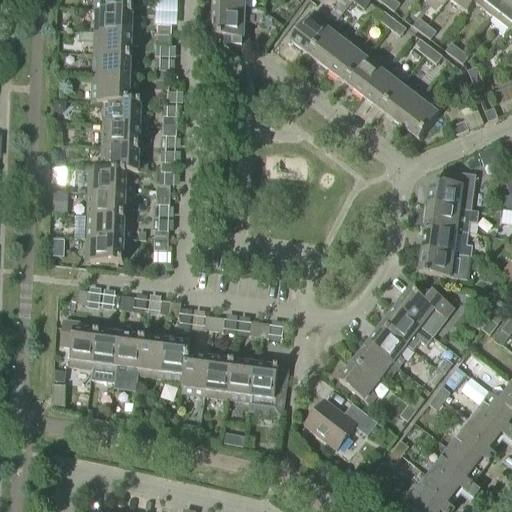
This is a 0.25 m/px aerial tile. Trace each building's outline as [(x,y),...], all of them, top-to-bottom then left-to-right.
[(140,0),(96,0),(96,13),(133,14),(133,2),(140,2),(140,0)] [(207,7),(206,18),(245,19),(244,26),(255,26),(255,12),(245,12),(245,0),(214,0),(214,7),(207,7)] [(370,5),(363,0),(355,0),(353,4),(364,13),(370,5)] [(386,8),(392,0),(391,0),(378,0),(377,2),(386,8)] [(400,7),(392,0),(386,8),(394,15),(400,7)] [(446,0),(468,17),(476,7),(474,6),(478,0),(446,0)] [(511,0),(478,0),(474,6),(476,7),(511,35),(511,0)] [(255,12),(255,26),(264,27),(265,13),(255,12)] [(133,14),(96,13),(95,36),(139,38),(140,27),(132,26),(133,14)] [(310,59),(329,34),(320,27),(323,22),(314,15),(291,44),(310,59)] [(389,32),(395,24),(384,15),(378,24),(389,32)] [(247,55),(248,41),(244,41),(244,26),(245,19),(206,18),(206,28),(213,29),(212,42),(218,42),(218,53),(247,55)] [(422,37),(428,28),(419,22),(413,30),(422,37)] [(406,33),(395,24),(389,32),(400,41),(406,33)] [(157,28),(157,38),(171,39),(171,29),(157,28)] [(428,28),(422,37),(430,43),(436,35),(428,28)] [(329,34),(310,59),(328,73),(351,43),(343,37),(339,42),(329,34)] [(95,36),(94,59),(131,60),(131,48),(139,48),(139,38),(95,36)] [(171,39),(157,38),(157,48),(170,49),(171,39)] [(452,47),(446,55),(454,61),(461,53),(465,47),(458,42),(453,48),(452,47)] [(351,43),(328,73),(346,87),(365,62),(356,55),(359,50),(351,43)] [(425,60),(431,52),(420,43),(414,51),(425,60)] [(442,60),(431,52),(425,60),(436,68),(442,60)] [(469,60),(461,53),(454,61),(463,68),(469,60)] [(94,59),(93,81),(137,83),(138,72),(131,72),(131,60),(94,59)] [(375,69),(365,62),(346,87),(364,101),(387,71),(378,64),(375,69)] [(387,71),(364,101),(382,115),(401,90),(392,82),(396,78),(387,71)] [(472,85),(481,81),(477,71),(468,74),(472,85)] [(156,74),(155,84),(169,84),(170,74),(156,74)] [(137,83),(93,81),(92,105),(104,106),(104,105),(129,106),(129,104),(130,94),(137,94),(137,83)] [(485,91),(481,81),(472,85),(476,95),(485,91)] [(169,84),(155,84),(155,94),(169,94),(169,84)] [(411,97),(401,90),(382,115),(400,129),(423,99),(415,92),(411,97)] [(432,106),(423,99),(400,129),(419,143),(438,118),(428,110),(432,106)] [(104,105),(104,106),(103,128),(148,129),(148,118),(141,118),(141,105),(129,104),(129,106),(104,105)] [(489,125),(498,121),(494,111),(485,115),(489,125)] [(467,123),(465,124),(452,129),(455,138),(468,133),(467,130),(481,124),(476,112),(465,117),(467,123)] [(163,130),(177,130),(177,120),(163,120),(163,130)] [(103,128),(102,150),(139,152),(140,140),(147,140),(148,129),(103,128)] [(177,130),(163,130),(162,140),(176,140),(177,130)] [(102,150),(101,172),(101,174),(127,175),(127,176),(146,176),(146,164),(139,164),(139,152),(102,150)] [(499,150),(479,158),(483,171),(504,163),(499,150)] [(175,176),(175,174),(175,166),(161,166),(161,176),(175,176)] [(89,172),(88,196),(133,198),(133,187),(126,187),(127,176),(127,175),(101,174),(101,172),(89,172)] [(471,214),(476,179),(444,174),(442,186),(431,185),(428,209),(465,213),(471,214)] [(156,198),(170,199),(170,189),(156,188),(156,198)] [(51,195),(51,216),(66,216),(66,195),(51,195)] [(133,198),(88,196),(87,219),(125,220),(125,208),(132,208),(133,198)] [(170,199),(156,198),(156,208),(170,209),(170,199)] [(465,213),(428,209),(425,231),(469,237),(470,226),(477,227),(479,215),(471,214),(465,213)] [(511,217),(503,216),(501,228),(511,229),(511,217)] [(87,219),(87,242),(131,243),(132,232),(124,232),(125,220),(87,219)] [(473,250),(467,249),(469,237),(425,231),(422,254),(459,258),(470,260),(471,260),(473,250)] [(155,234),(154,244),(168,244),(169,235),(155,234)] [(131,243),(87,242),(86,266),(123,267),(123,254),(131,254),(131,243)] [(63,244),(50,243),(50,260),(63,260),(63,244)] [(168,244),(154,244),(154,254),(168,254),(168,244)] [(422,254),(419,278),(466,284),(470,260),(459,258),(422,254)] [(410,293),(396,311),(431,339),(453,311),(433,295),(430,298),(421,291),(416,298),(410,293)] [(89,295),(79,293),(78,301),(77,308),(87,309),(89,295)] [(124,314),(125,300),(115,299),(114,312),(124,314)] [(135,301),(125,300),(124,314),(133,315),(135,301)] [(169,320),(171,306),(161,304),(159,318),(169,320)] [(181,307),(171,306),(169,320),(179,321),(181,307)] [(396,311),(381,330),(406,349),(413,354),(420,344),(426,349),(433,341),(431,340),(431,339),(396,311)] [(496,314),(481,333),(490,339),(504,321),(496,314)] [(213,335),(215,321),(205,319),(204,333),(213,335)] [(225,322),(215,321),(213,335),(223,336),(225,322)] [(87,327),(75,325),(63,324),(60,349),(72,351),(69,370),(93,373),(98,336),(86,334),(87,327)] [(259,340),(261,327),(251,325),(249,339),(259,340)] [(511,327),(508,325),(501,333),(509,340),(511,336),(511,327)] [(261,327),(259,340),(269,342),(271,328),(261,327)] [(93,373),(92,381),(114,384),(121,331),(111,330),(110,337),(98,336),(93,373)] [(406,349),(381,330),(367,348),(397,371),(403,362),(399,359),(406,349)] [(114,384),(114,391),(136,394),(138,379),(143,342),(131,340),(132,333),(121,331),(114,384)] [(155,343),(143,342),(138,379),(160,381),(167,337),(156,336),(155,343)] [(160,381),(183,384),(185,385),(188,360),(189,359),(190,348),(177,346),(178,339),(167,337),(160,381)] [(397,371),(367,348),(353,366),(378,385),(385,376),(390,379),(397,371)] [(185,385),(183,384),(181,396),(205,399),(211,355),(200,354),(199,361),(189,359),(188,360),(185,385)] [(211,355),(205,399),(228,402),(233,365),(221,364),(222,357),(211,355)] [(233,365),(228,402),(250,405),(256,361),(245,360),(245,367),(233,365)] [(250,405),(251,405),(250,414),(281,418),(282,404),(284,404),(288,372),(266,370),(267,362),(256,361),(250,405)] [(435,372),(444,378),(452,367),(444,361),(435,372)] [(378,385),(353,366),(339,385),(368,408),(375,398),(371,395),(378,385)] [(444,378),(435,372),(427,383),(435,389),(444,378)] [(54,379),(54,383),(64,385),(66,375),(54,373),(54,379)] [(456,373),(447,384),(455,391),(465,379),(456,373)] [(53,404),(53,407),(53,408),(65,409),(66,388),(54,387),(54,389),(53,404)] [(511,388),(500,403),(498,406),(511,416),(511,388)] [(436,400),(444,406),(450,397),(443,391),(436,400)] [(491,396),(448,452),(474,472),(482,461),(489,467),(496,458),(489,453),(501,437),(508,442),(511,437),(511,431),(508,428),(511,422),(511,416),(498,406),(500,403),(491,396)] [(408,408),(416,414),(424,403),(416,397),(408,408)] [(444,406),(436,400),(429,409),(437,415),(444,406)] [(366,440),(377,427),(351,407),(343,418),(324,404),(304,429),(336,454),(354,430),(366,440)] [(416,414),(408,408),(399,419),(407,425),(416,414)] [(401,444),(394,453),(402,459),(409,450),(401,444)] [(474,472),(448,452),(406,506),(412,511),(453,511),(447,507),(459,491),(467,496),(473,488),(466,482),(474,472)] [(402,459),(394,453),(387,461),(395,467),(402,459)] [(480,493),(475,500),(485,507),(488,503),(487,499),(480,493)] [(475,500),(474,502),(471,506),(477,511),(482,511),(485,507),(475,500)]
